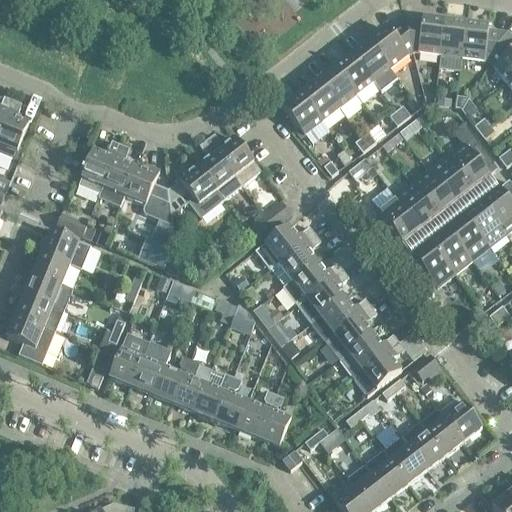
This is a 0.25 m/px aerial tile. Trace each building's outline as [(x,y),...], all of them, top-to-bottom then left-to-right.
[(423,21),(422,24),(404,22),(412,56),(440,59),(444,24),(423,21)] [(388,34),(387,31),(369,45),(390,73),(412,56),(404,22),(388,34)] [(462,62),(467,27),(444,24),(440,59),(438,71),(461,74),(462,62)] [(488,33),(488,30),(467,27),(462,62),(490,65),(507,35),(488,33)] [(511,41),(507,35),(490,65),(507,88),(511,83),(511,41)] [(369,45),(352,58),(374,86),(381,95),(397,82),(390,73),(369,45)] [(335,71),(357,99),(374,86),(352,58),(335,71)] [(318,84),(340,112),(357,99),(335,71),(318,84)] [(301,97),(322,125),(340,112),(318,84),(301,97)] [(301,97),(283,111),(304,139),(322,125),(301,97)] [(469,101),(468,100),(458,98),(456,110),(460,110),(462,113),(469,101)] [(0,135),(13,104),(4,100),(0,109),(0,135)] [(438,100),(437,107),(450,108),(450,101),(438,100)] [(462,113),(466,117),(476,109),(469,101),(462,113)] [(13,104),(0,135),(0,157),(14,163),(29,127),(16,122),(22,108),(13,104)] [(401,109),(395,114),(403,124),(409,119),(401,109)] [(396,129),(403,124),(395,114),(388,119),(396,129)] [(480,136),(490,128),(485,122),(475,129),(480,136)] [(464,127),(454,135),(459,141),(469,133),(464,127)] [(490,128),(480,136),(486,142),(495,135),(490,128)] [(463,147),(463,148),(474,140),(469,133),(459,141),(463,147)] [(368,136),(361,141),(369,151),(376,146),(368,136)] [(261,175),(235,141),(224,150),(214,138),(207,144),(242,190),(261,175)] [(316,159),(331,146),(325,138),(310,151),(316,159)] [(463,148),(468,154),(479,146),(474,140),(463,148)] [(363,156),(369,151),(361,141),(355,146),(363,156)] [(100,198),(120,148),(111,144),(106,158),(93,153),(78,189),(100,198)] [(242,190),(207,144),(199,150),(208,162),(198,170),(224,204),(242,190)] [(468,154),(473,160),(484,152),(479,146),(468,154)] [(446,160),(471,192),(488,179),(483,173),(478,167),(473,160),(468,154),(463,148),(463,147),(446,160)] [(124,199),(136,171),(123,166),(129,152),(120,148),(100,198),(98,202),(119,210),(124,199)] [(473,160),(478,167),(489,159),(484,152),(473,160)] [(500,160),(507,170),(511,166),(511,163),(506,156),(500,160)] [(478,167),(483,173),(494,165),(489,159),(478,167)] [(429,174),(454,206),(471,192),(446,160),(429,174)] [(364,162),(348,175),(354,183),(371,170),(364,162)] [(323,170),(331,181),(338,175),(330,165),(323,170)] [(494,165),(483,173),(488,179),(499,171),(494,165)] [(224,204),(198,170),(187,178),(184,174),(176,180),(179,184),(168,193),(172,219),(190,205),(202,221),(224,204)] [(172,219),(168,193),(154,187),(159,175),(150,171),(148,176),(136,171),(124,199),(145,208),(144,211),(143,214),(144,216),(147,218),(173,229),(172,219)] [(429,174),(412,186),(437,219),(454,206),(429,174)] [(412,260),(430,246),(447,232),(464,219),(481,206),(499,193),(488,179),(471,192),(454,206),(437,219),(420,232),(402,246),(412,260)] [(499,193),(511,210),(511,188),(509,185),(499,193)] [(412,186),(395,200),(420,232),(437,219),(412,186)] [(481,206),(506,238),(511,233),(511,210),(499,193),(481,206)] [(395,200),(377,214),(402,246),(420,232),(395,200)] [(274,233),(292,219),(281,204),(263,218),(274,233)] [(489,252),(506,238),(481,206),(464,219),(489,252)] [(82,241),(87,229),(61,218),(56,230),(82,241)] [(263,218),(245,232),(256,246),(274,233),(263,218)] [(472,265),(489,252),(464,219),(447,232),(472,265)] [(87,229),(82,241),(91,244),(96,233),(87,229)] [(254,255),(269,274),(279,267),(315,238),(309,230),(297,240),(289,229),(254,255)] [(430,246),(455,278),(472,265),(447,232),(430,246)] [(50,234),(41,256),(70,268),(81,273),(90,251),(50,234)] [(309,255),(321,246),(315,238),(279,267),(292,284),(317,265),(309,255)] [(437,291),(437,292),(455,278),(430,246),(412,260),(429,282),(437,291)] [(160,247),(151,258),(166,271),(176,260),(160,247)] [(33,277),(61,288),(70,268),(41,256),(33,277)] [(206,260),(190,262),(193,281),(209,279),(206,260)] [(337,266),(325,276),(317,265),(292,284),(283,291),(297,309),(342,273),(337,266)] [(337,291),(349,282),(342,273),(297,309),(311,327),(345,302),(337,291)] [(61,288),(33,277),(24,297),(64,313),(73,293),(61,288)] [(168,297),(173,285),(160,280),(156,293),(168,297)] [(130,293),(137,295),(142,285),(134,282),(130,293)] [(429,282),(416,292),(424,302),(437,291),(429,282)] [(186,311),(194,293),(173,285),(166,303),(186,311)] [(253,289),(245,295),(252,305),(260,299),(253,289)] [(130,293),(126,303),(133,306),(137,295),(130,293)] [(24,297),(15,319),(55,335),(64,313),(24,297)] [(206,298),(202,308),(213,313),(217,302),(206,298)] [(311,327),(325,346),(336,337),(371,310),(365,303),(353,312),(345,302),(311,327)] [(220,303),(216,313),(234,320),(238,310),(220,303)] [(260,309),(253,314),(266,331),(273,325),(260,309)] [(503,309),(497,314),(504,324),(511,319),(503,309)] [(325,346),(338,364),(372,337),(365,327),(377,318),(371,310),(336,337),(325,346)] [(498,329),(504,324),(497,314),(490,319),(498,329)] [(42,369),(55,335),(15,319),(6,341),(23,348),(18,359),(42,369)] [(118,322),(114,333),(121,336),(125,325),(118,322)] [(285,330),(273,339),(281,349),(293,340),(285,330)] [(109,344),(117,347),(121,336),(114,333),(109,344)] [(131,391),(149,346),(127,337),(109,382),(131,391)] [(372,337),(338,364),(352,382),(399,346),(393,339),(381,348),(372,337)] [(290,344),(281,350),(290,361),(298,355),(290,344)] [(152,399),(164,371),(151,365),(157,350),(149,346),(131,391),(152,399)] [(405,354),(399,346),(352,382),(367,401),(401,374),(393,363),(405,354)] [(439,371),(439,370),(430,359),(413,373),(422,384),(439,371)] [(187,375),(191,364),(183,360),(179,368),(181,373),(187,375)] [(194,416),(206,388),(205,388),(193,383),(200,367),(191,364),(187,375),(185,379),(173,408),(193,416),(194,416)] [(173,408),(185,379),(164,371),(152,399),(173,408)] [(102,381),(94,378),(90,389),(98,392),(102,381)] [(206,388),(194,416),(215,425),(227,397),(229,392),(233,381),(225,378),(218,393),(206,388)] [(238,392),(242,384),(233,381),(229,392),(234,394),(238,392)] [(400,382),(392,389),(397,396),(406,388),(400,382)] [(426,386),(421,390),(426,396),(431,392),(426,386)] [(388,403),(397,396),(392,389),(383,396),(388,403)] [(319,392),(313,397),(319,406),(325,401),(319,392)] [(271,409),(276,398),(267,395),(264,403),(265,407),(271,409)] [(236,434),(248,405),(227,397),(215,425),(236,434)] [(281,410),(284,402),(276,398),(271,409),(277,412),(281,410)] [(440,415),(464,446),(482,432),(458,402),(440,415)] [(257,443),(269,414),(248,405),(236,434),(257,443)] [(364,410),(356,417),(361,424),(370,417),(364,410)] [(440,415),(438,412),(420,426),(446,460),(464,446),(440,415)] [(279,451),(291,423),(269,414),(257,443),(279,451)] [(352,431),(361,424),(356,417),(347,424),(352,431)] [(420,426),(401,441),(427,474),(446,460),(420,426)] [(324,431),(315,438),(320,445),(329,438),(324,431)] [(311,452),(320,445),(315,438),(306,445),(311,452)] [(427,474),(401,441),(384,454),(410,488),(427,474)] [(384,454),(365,469),(391,502),(410,488),(384,454)] [(282,464),(290,475),(302,466),(294,455),(282,464)] [(365,469),(348,482),(355,491),(371,511),(378,511),(391,502),(365,469)] [(336,506),(339,511),(371,511),(355,491),(336,506)] [(511,511),(511,500),(506,493),(494,503),(497,506),(491,510),(492,511),(511,511)]
